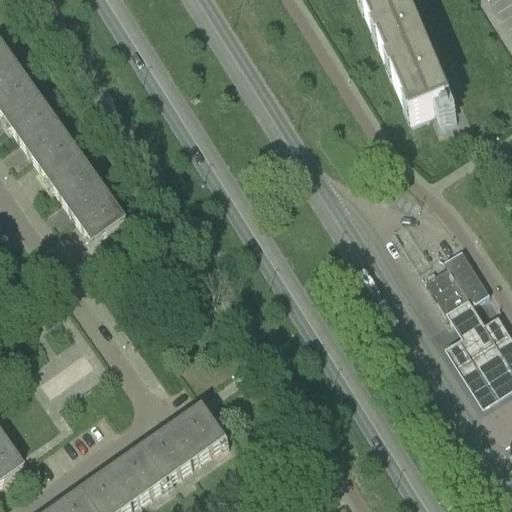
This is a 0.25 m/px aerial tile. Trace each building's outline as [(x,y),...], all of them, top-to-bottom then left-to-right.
[(354,0),(411,133),(430,125),(439,121),(445,134),(456,129),(450,115),(446,117),(396,0),(354,0)] [(0,123),(8,135),(5,137),(5,138),(39,114),(40,113),(0,55),(0,123)] [(39,114),(5,138),(9,136),(50,195),(47,197),(47,198),(81,174),(83,173),(40,113),(39,114)] [(81,174),(47,198),(48,198),(51,196),(93,255),(92,255),(89,257),(90,258),(126,233),(125,232),(83,173),(81,174)] [(471,314),(474,312),(479,309),(488,303),(462,260),(452,266),(444,271),(447,276),(425,290),(435,306),(436,305),(439,309),(449,325),(470,313),(471,314)] [(485,337),(471,314),(470,313),(449,325),(446,327),(462,353),(445,363),(483,423),(511,405),(511,351),(498,329),(485,337)] [(203,418),(142,461),(168,497),(164,491),(223,450),(227,455),(228,455),(203,418)] [(0,457),(0,492),(19,479),(18,478),(16,480),(0,457)] [(142,461),(82,503),(88,511),(135,511),(163,492),(167,497),(168,497),(142,461)] [(88,511),(82,503),(69,511),(88,511)]
